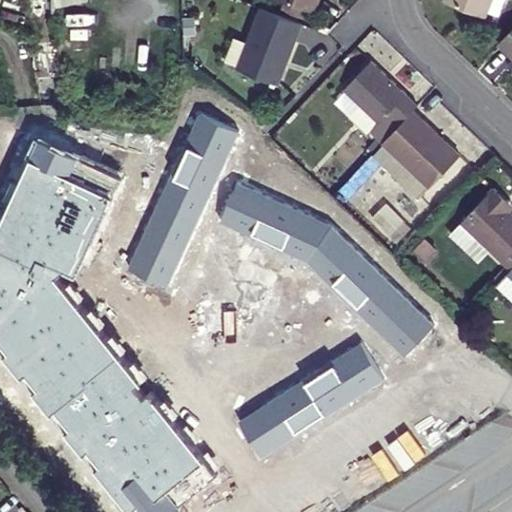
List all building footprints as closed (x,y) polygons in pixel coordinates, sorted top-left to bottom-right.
[(294,0),(319,10),(322,0),(294,0)] [(458,0),(492,14),(497,0),(458,0)] [(308,22),(267,6),(253,42),(244,65),(243,68),(284,84),(308,22)] [(230,60),(244,65),(253,42),(239,37),(230,60)] [(381,133),(391,142),(421,112),(427,105),(381,63),(354,93),(370,108),(360,118),(379,136),(381,133)] [(468,157),(421,112),(391,142),(439,188),(468,157)] [(128,345),(307,314),(289,209),(262,213),(258,195),(267,193),(265,176),(273,175),(269,150),(220,158),(218,145),(41,176),(46,209),(18,214),(31,293),(15,296),(27,367),(46,363),(49,384),(132,370),(128,345)] [(351,191),(376,168),(366,157),(341,180),(351,191)] [(511,262),(511,197),(504,190),(472,224),(461,236),(476,251),(488,239),(511,262)] [(501,252),(488,239),(476,251),(489,263),(501,252)]
